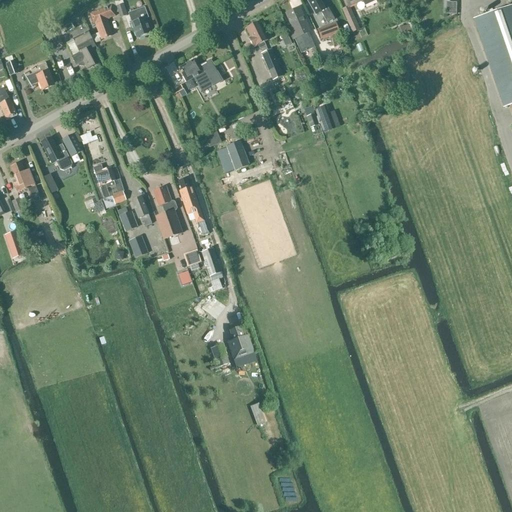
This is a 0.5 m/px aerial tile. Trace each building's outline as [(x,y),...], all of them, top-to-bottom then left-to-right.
[(327,24),(334,20),(331,15),(332,15),(328,8),(325,10),(319,0),(310,0),(308,1),(316,15),(321,12),(324,19),(325,19),(327,24)] [(109,4),(110,7),(111,6),(114,14),(117,13),(115,7),(116,7),(114,2),(109,4)] [(446,3),(445,17),(456,17),(456,3),(446,3)] [(123,4),(116,7),(115,7),(117,13),(119,18),(127,16),(123,4)] [(111,6),(110,7),(90,14),(94,24),(95,24),(101,40),(112,36),(106,20),(115,16),(114,14),(111,6)] [(503,107),(511,104),(511,6),(474,19),(503,107)] [(299,8),(286,14),(294,32),(290,33),(293,40),(295,39),(301,54),(315,48),(310,37),(308,38),(306,34),(310,32),(299,8)] [(129,14),(131,21),(137,38),(139,38),(139,39),(145,37),(144,36),(150,34),(145,19),(148,18),(144,9),(129,14)] [(352,32),(358,29),(353,16),(347,19),(352,32)] [(264,43),(268,41),(259,22),(246,29),(251,38),(249,39),(253,48),(258,45),(260,49),(266,46),(264,43)] [(335,24),(318,30),(321,39),(338,33),(335,24)] [(83,67),(85,66),(87,69),(96,65),(86,45),(92,42),(87,32),(73,40),(80,53),(79,53),(79,54),(72,57),(76,65),(78,64),(79,67),(83,67)] [(273,81),(282,77),(271,50),(261,54),(273,81)] [(195,60),(179,69),(186,82),(194,78),(200,88),(202,92),(214,85),(213,82),(220,78),(211,61),(199,67),(195,60)] [(11,76),(19,73),(14,61),(10,63),(7,64),(6,65),(11,76)] [(26,77),(24,74),(33,89),(34,89),(32,86),(39,83),(42,91),(55,86),(49,71),(48,71),(45,63),(38,66),(40,72),(26,77)] [(0,89),(0,105),(2,110),(6,120),(17,116),(13,108),(9,100),(7,95),(6,94),(4,88),(0,90),(0,89)] [(325,133),(335,130),(327,107),(317,111),(325,133)] [(315,114),(307,117),(311,129),(319,126),(315,114)] [(214,129),(204,133),(210,147),(218,144),(215,139),(214,135),(217,134),(214,129)] [(72,159),(83,152),(73,136),(62,143),(72,159)] [(70,167),(71,164),(61,145),(56,148),(51,138),(41,143),(52,165),(56,162),(60,170),(64,170),(70,167)] [(217,152),(225,174),(235,171),(229,155),(227,149),(217,152)] [(235,171),(249,166),(243,150),(229,155),(235,171)] [(32,193),(31,194),(32,197),(38,195),(37,192),(35,187),(35,186),(29,171),(24,172),(21,163),(11,167),(17,184),(14,185),(18,195),(31,190),(32,193)] [(95,168),(93,168),(95,174),(98,184),(99,183),(101,189),(100,189),(104,199),(103,199),(106,209),(115,205),(123,201),(126,200),(123,192),(124,192),(120,179),(115,181),(111,168),(103,171),(102,169),(101,166),(95,168)] [(45,177),(51,194),(58,191),(51,174),(45,177)] [(199,211),(192,187),(190,188),(187,179),(179,182),(182,191),(180,192),(187,215),(193,213),(196,222),(202,220),(199,211)] [(175,202),(172,202),(171,202),(166,187),(154,192),(159,207),(162,206),(165,214),(155,217),(163,240),(182,233),(174,211),(176,210),(177,208),(175,202)] [(148,215),(142,198),(132,202),(139,219),(142,218),(145,227),(152,224),(148,215)] [(16,213),(17,213),(23,210),(19,199),(12,202),(16,213)] [(94,205),(97,213),(105,210),(101,202),(94,205)] [(137,227),(131,213),(120,217),(126,232),(137,227)] [(200,227),(203,237),(209,235),(204,220),(202,220),(196,222),(198,227),(200,227)] [(51,226),(59,243),(65,240),(58,223),(51,226)] [(16,233),(5,237),(13,259),(24,255),(16,233)] [(20,238),(27,255),(38,250),(31,233),(20,238)] [(136,259),(148,254),(141,237),(129,242),(136,259)] [(213,248),(201,252),(210,276),(221,272),(213,248)] [(184,254),(188,267),(202,263),(198,250),(184,254)] [(240,328),(230,331),(233,341),(227,343),(233,361),(253,354),(247,337),(243,338),(240,328)] [(211,350),(217,368),(229,364),(222,346),(211,350)] [(267,423),(260,404),(250,408),(257,427),(267,423)]
